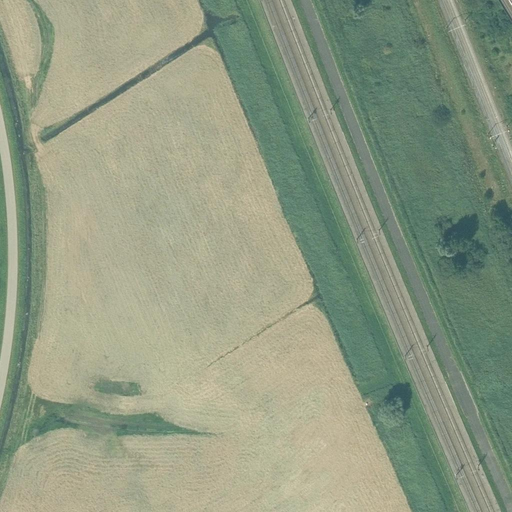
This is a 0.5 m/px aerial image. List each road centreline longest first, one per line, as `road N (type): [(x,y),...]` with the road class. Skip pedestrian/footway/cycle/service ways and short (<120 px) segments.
road 1 (unclassified): [(0,385),(12,246),(0,134)]
road 2 (track): [(511,217),(457,81)]
